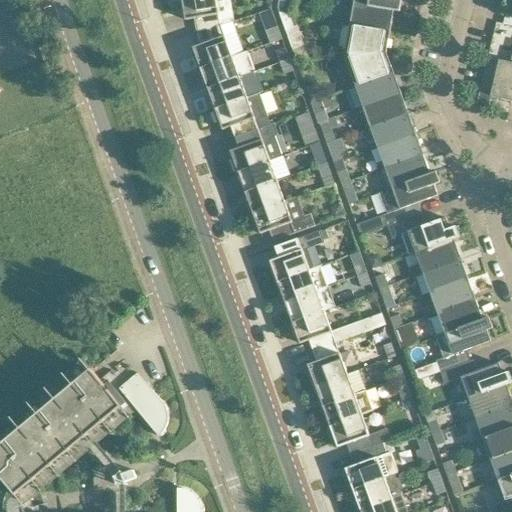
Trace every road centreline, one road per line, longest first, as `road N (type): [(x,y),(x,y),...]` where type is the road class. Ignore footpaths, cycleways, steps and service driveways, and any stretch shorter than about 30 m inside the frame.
road 1 (tertiary): [(304,511),(120,0)]
road 2 (tertiary): [(60,0),(240,511)]
road 3 (residential): [(505,174),(453,113),(446,88),(462,0)]
